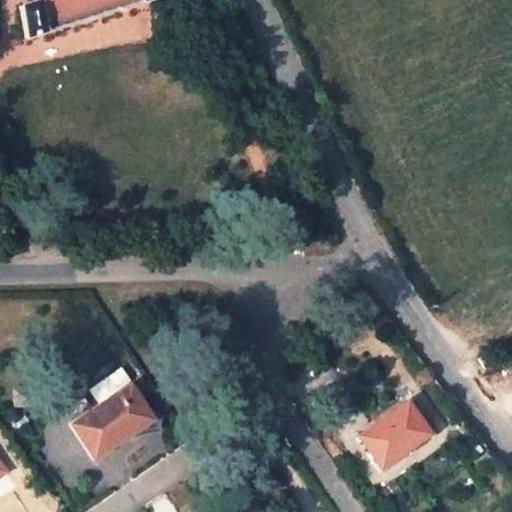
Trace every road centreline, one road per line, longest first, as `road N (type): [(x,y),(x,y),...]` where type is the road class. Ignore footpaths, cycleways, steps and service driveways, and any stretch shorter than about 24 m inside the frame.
road 1 (residential): [(111,511),(266,407),(278,265)]
road 2 (unclassified): [(247,0),(366,259)]
road 3 (unclassified): [(278,265),(0,272)]
road 4 (unclassified): [(511,444),(366,259)]
